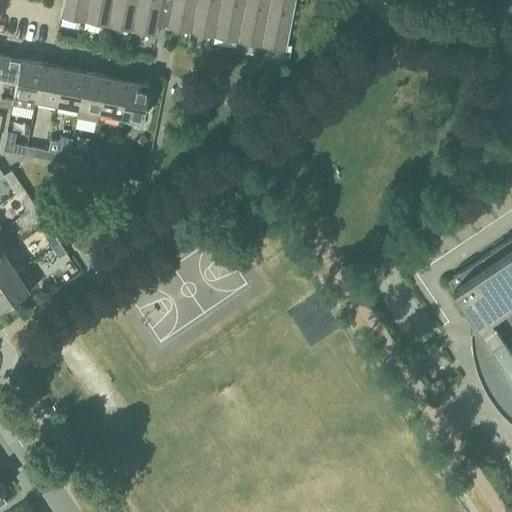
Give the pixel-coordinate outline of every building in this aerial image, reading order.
[(64,0),(62,15),(77,18),(78,14),(86,15),(87,15),(89,0),(64,0)] [(114,0),(89,0),(87,15),(86,15),(85,20),(101,23),(102,18),(109,20),(111,20),(114,0)] [(138,0),(114,0),(111,20),(109,20),(108,25),(124,28),(125,23),(133,25),(134,25),(138,0)] [(158,35),(161,19),(164,0),(138,0),(134,25),(133,25),(132,30),(148,33),(149,28),(156,30),(155,34),(158,35)] [(164,0),(161,19),(168,20),(171,0),(164,0)] [(171,0),(168,20),(167,26),(183,29),(184,24),(191,25),(192,26),(197,0),(171,0)] [(221,0),(197,0),(192,26),(191,25),(190,30),(206,33),(207,28),(215,30),(216,30),(221,0)] [(221,0),(216,30),(215,30),(214,35),(230,38),(231,33),(238,34),(240,35),(246,0),(221,0)] [(246,0),(240,35),(238,34),(238,39),(254,42),(254,37),(262,39),(263,39),(270,1),(271,2),(271,0),(246,0)] [(263,39),(262,39),(261,44),(277,47),(278,42),(285,43),(284,48),(287,48),(296,1),(289,0),(282,0),(282,4),(271,2),(270,1),(263,39)] [(0,77),(17,81),(21,59),(0,55),(0,77)] [(14,98),(13,103),(34,108),(36,99),(43,63),(21,59),(17,81),(14,94),(14,95),(14,98)] [(43,63),(36,99),(58,103),(58,98),(59,97),(64,67),(43,63)] [(85,71),(64,67),(59,97),(58,98),(58,103),(79,106),(80,98),(80,97),(85,71)] [(106,75),(85,71),(80,97),(80,98),(79,106),(77,116),(98,120),(99,110),(102,97),(106,75)] [(128,79),(106,75),(102,97),(99,110),(100,110),(121,114),(124,96),(128,79)] [(150,83),(128,79),(124,96),(121,114),(144,119),(150,83)] [(0,105),(12,107),(13,103),(14,98),(1,96),(0,99),(0,105)] [(26,153),(28,144),(15,142),(13,151),(26,153)] [(28,144),(26,153),(47,158),(49,149),(28,144)] [(49,149),(47,158),(69,162),(70,153),(49,149)] [(70,153),(69,162),(81,164),(82,155),(70,153)] [(111,170),(113,161),(100,158),(98,167),(111,170)] [(113,161),(111,170),(123,172),(125,163),(113,161)] [(12,169),(4,174),(12,185),(19,180),(12,169)] [(29,210),(36,205),(29,194),(21,199),(29,210)] [(36,205),(29,210),(36,220),(43,215),(36,205)] [(42,231),(50,226),(47,223),(40,228),(42,231)] [(52,246),(60,240),(53,230),(45,235),(52,246)] [(511,235),(448,278),(477,321),(470,325),(470,330),(470,333),(471,338),(471,343),(472,348),(473,352),(474,357),(475,361),(476,364),(478,369),(480,374),(482,378),(484,382),(486,386),(490,391),(492,395),(495,399),(498,402),(502,407),(506,411),(511,415),(511,416),(511,235)] [(60,240),(52,246),(60,256),(67,251),(60,240)] [(0,280),(18,269),(6,250),(0,254),(0,280)] [(0,308),(39,283),(26,263),(18,269),(0,280),(0,308)]
